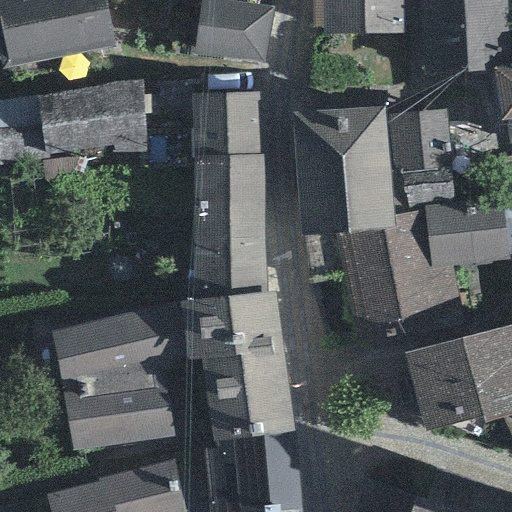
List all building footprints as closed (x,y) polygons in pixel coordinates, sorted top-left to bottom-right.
[(105,0),(0,0),(0,20),(10,70),(116,48),(105,0)] [(272,9),(210,0),(200,0),(193,56),(264,66),(272,9)] [(321,0),(323,36),(403,34),(402,0),(321,0)] [(506,0),(437,0),(443,72),(494,68),(511,67),(506,0)] [(511,66),(511,67),(494,68),(499,119),(505,118),(508,144),(511,144),(511,66)] [(113,82),(36,96),(43,156),(48,155),(112,145),(113,155),(145,151),(142,81),(113,82)] [(261,93),(191,95),(191,160),(191,241),(262,241),(261,93)] [(0,158),(48,158),(48,155),(43,156),(36,96),(0,100),(0,158)] [(383,106),(289,113),(298,235),(334,233),(394,228),(393,215),(390,173),(401,172),(450,168),(446,111),(383,115),(383,106)] [(450,168),(401,172),(406,212),(424,207),(453,204),(450,168)] [(406,212),(393,215),(394,228),(334,233),(361,353),(464,327),(454,266),(509,261),(502,199),(453,204),(424,207),(406,212)] [(266,293),(262,241),(191,241),(188,302),(266,293)] [(188,302),(178,303),(184,362),(201,359),(211,441),(292,431),(273,293),(266,293),(188,302)] [(170,305),(51,333),(61,381),(177,365),(170,305)] [(511,324),(403,353),(423,429),(481,414),(483,421),(502,416),(511,413),(511,324)] [(177,365),(61,381),(71,450),(183,433),(177,365)] [(511,413),(502,416),(511,440),(511,413)] [(300,511),(292,431),(211,441),(202,442),(206,511),(300,511)] [(100,482),(45,496),(49,511),(186,511),(173,460),(99,479),(100,482)]
